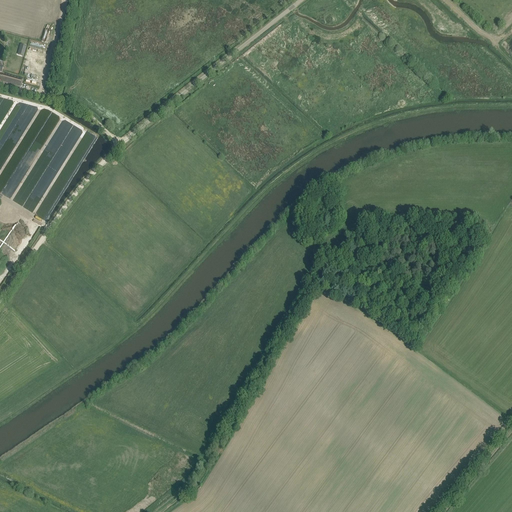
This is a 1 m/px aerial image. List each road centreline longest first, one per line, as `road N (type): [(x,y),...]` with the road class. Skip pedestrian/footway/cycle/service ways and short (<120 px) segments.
road 1 (unclassified): [(0,86),(73,105),(119,144),(300,0)]
road 2 (track): [(312,286),(198,479),(161,511)]
road 3 (track): [(119,144),(0,300)]
